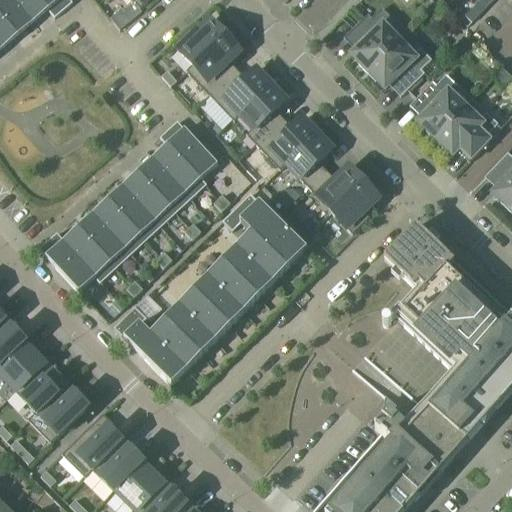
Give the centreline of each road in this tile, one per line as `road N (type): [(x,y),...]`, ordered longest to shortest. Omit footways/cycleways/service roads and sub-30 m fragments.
road 1 (residential): [(425,193),(177,429)]
road 2 (residential): [(125,58),(177,116),(14,266)]
road 3 (residential): [(177,429),(14,266)]
road 4 (residential): [(425,193),(281,47)]
road 5 (residential): [(0,78),(79,9),(125,58)]
